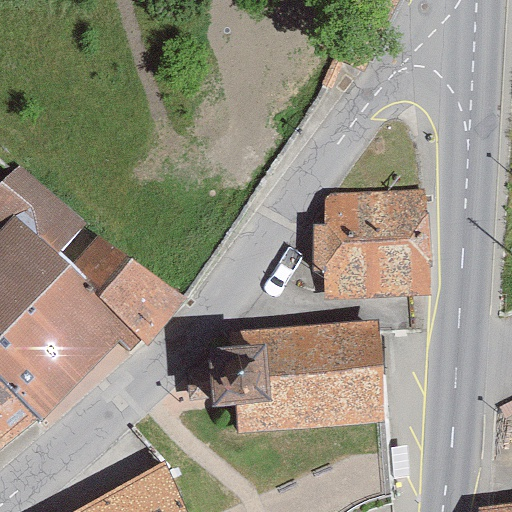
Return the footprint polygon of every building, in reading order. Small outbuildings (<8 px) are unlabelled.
[(0,231),(14,215),(56,257),(86,223),(20,164),(0,186),(0,231)] [(426,191),(325,195),(330,302),(431,298),(426,191)] [(0,231),(0,382),(39,421),(119,339),(133,353),(144,342),(70,270),(56,257),(14,215),(0,231)] [(101,236),(70,270),(144,342),(150,349),(184,297),(101,236)] [(239,440),(389,432),(383,329),(233,337),(234,357),(216,357),(218,416),(237,415),(239,440)] [(0,454),(39,421),(0,382),(0,454)] [(394,494),(389,432),(239,440),(173,469),(191,511),(353,511),(369,503),(394,494)] [(168,456),(74,511),(191,511),(173,469),(168,456)] [(511,511),(511,501),(473,505),(473,511),(511,511)]
